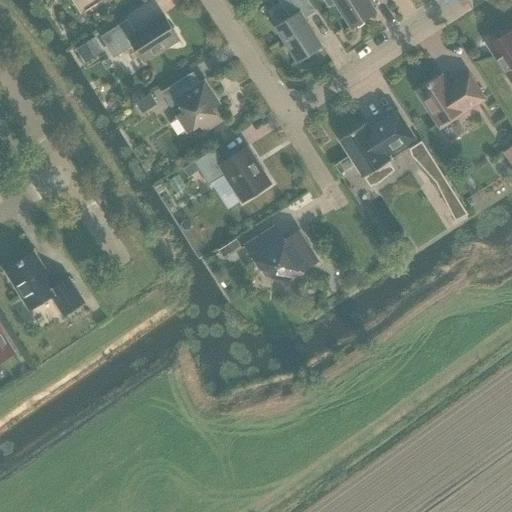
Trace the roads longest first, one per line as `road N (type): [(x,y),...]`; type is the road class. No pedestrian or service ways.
road 1 (unknown): [(116,250),(228,420),(92,511)]
road 2 (residential): [(285,114),(466,0)]
road 3 (residential): [(285,114),(217,0)]
